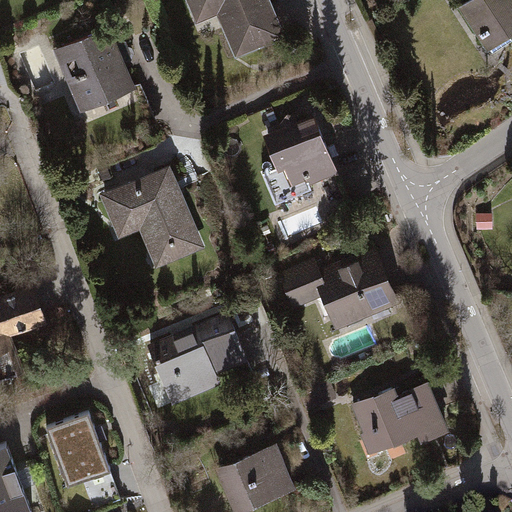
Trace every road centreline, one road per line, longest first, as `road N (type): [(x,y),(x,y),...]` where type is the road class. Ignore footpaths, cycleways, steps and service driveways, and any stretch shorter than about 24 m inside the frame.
road 1 (residential): [(416,202),(511,422)]
road 2 (residential): [(327,0),(416,202)]
